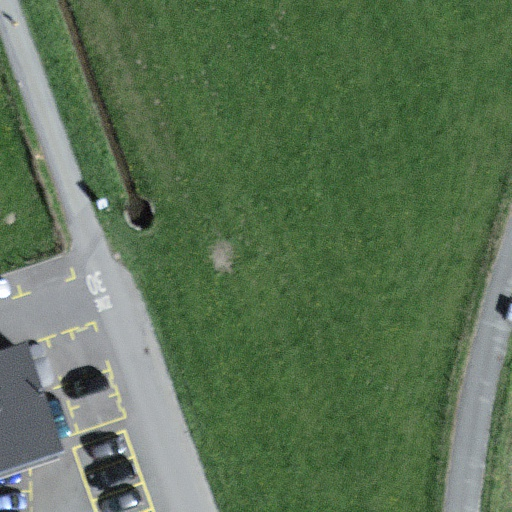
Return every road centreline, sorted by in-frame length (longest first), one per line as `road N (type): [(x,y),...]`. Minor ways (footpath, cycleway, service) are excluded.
road 1 (unclassified): [(197,511),(11,0)]
road 2 (unclassified): [(468,511),(493,330),(511,273)]
